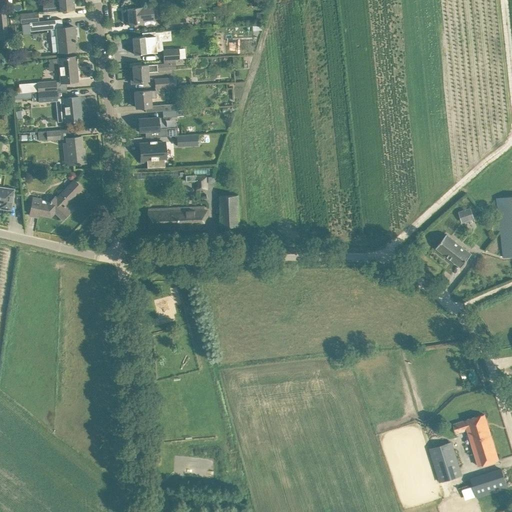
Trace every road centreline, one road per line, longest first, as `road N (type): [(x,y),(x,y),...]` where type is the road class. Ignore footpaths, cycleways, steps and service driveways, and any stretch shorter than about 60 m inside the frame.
road 1 (unclassified): [(456,309),(381,258),(122,257)]
road 2 (tertiary): [(122,257),(97,0)]
road 3 (tertiary): [(141,511),(122,257)]
road 4 (unclassified): [(511,430),(488,361),(456,309)]
road 5 (unclassified): [(0,233),(122,257)]
